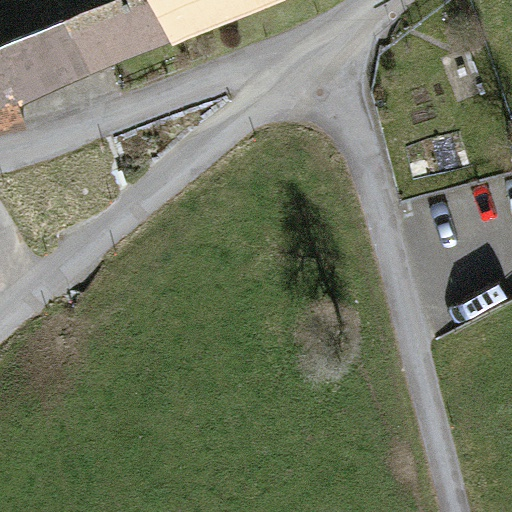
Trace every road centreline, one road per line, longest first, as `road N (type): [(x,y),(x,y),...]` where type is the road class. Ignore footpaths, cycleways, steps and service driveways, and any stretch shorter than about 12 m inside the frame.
road 1 (unclassified): [(343,38),(34,292)]
road 2 (unclassified): [(0,156),(343,38)]
